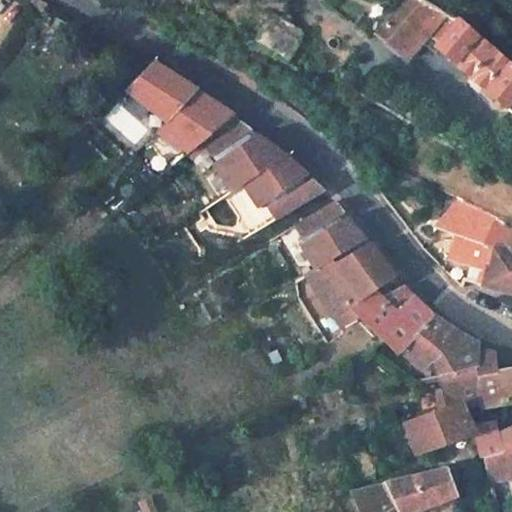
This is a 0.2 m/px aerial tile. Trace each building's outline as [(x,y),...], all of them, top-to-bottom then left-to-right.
[(432,0),(404,0),(377,32),(407,58),(447,11),(432,0)] [(511,66),(447,11),(424,38),(511,112),(511,66)] [(304,31),(273,13),(257,40),(288,59),(304,31)] [(153,62),(126,90),(168,123),(196,91),(153,62)] [(252,131),(234,118),(201,144),(238,189),(248,182),(285,157),(257,135),(251,140),(247,135),(252,131)] [(306,176),(285,157),(248,182),(274,221),(324,191),(311,180),(304,184),(301,179),(306,176)] [(503,221),(459,199),(437,225),(457,232),(449,257),(470,264),(465,279),(484,284),(497,246),(506,248),(511,228),(503,221)] [(339,205),(336,201),(296,225),(320,265),(331,259),(367,239),(350,218),(343,222),(340,217),(346,213),(339,205)] [(484,284),(511,291),(511,228),(506,248),(497,246),(484,284)] [(320,265),(305,274),(331,316),(335,314),(347,307),(376,289),(396,278),(370,244),(334,264),(331,259),(320,265)] [(376,289),(347,307),(398,356),(433,315),(404,288),(384,297),(376,289)] [(433,315),(402,351),(420,369),(432,359),(440,376),(475,368),(473,348),(477,343),(457,333),(445,324),(433,315)] [(475,368),(440,376),(446,387),(426,394),(433,411),(458,403),(479,396),(480,409),(503,405),(511,403),(511,368),(496,372),(493,353),(473,348),(475,368)] [(433,411),(403,422),(415,452),(473,432),(471,428),(458,403),(433,411)] [(501,453),(497,430),(495,423),(471,428),(473,432),(483,457),(501,453)] [(511,424),(497,430),(501,453),(511,450),(511,424)] [(511,450),(501,453),(483,457),(489,485),(511,477),(511,450)] [(444,467),(349,491),(357,511),(414,511),(454,499),(444,467)]
